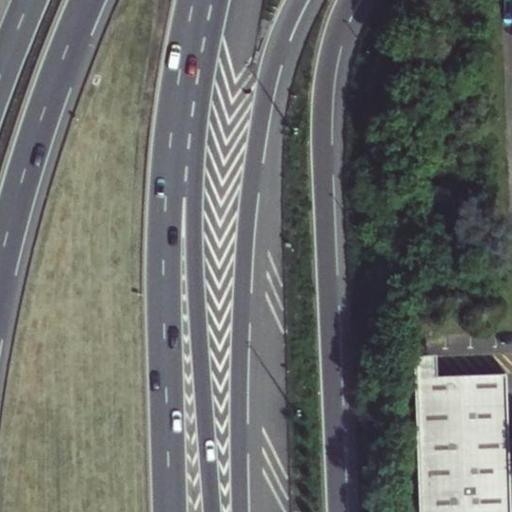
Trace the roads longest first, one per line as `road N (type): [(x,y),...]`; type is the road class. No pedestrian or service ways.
road 1 (trunk): [(244,511),(255,167),(276,57),(299,0)]
road 2 (trunk): [(335,511),(322,108),(350,0)]
road 3 (trunk): [(210,511),(194,228),(225,0)]
road 4 (trunk): [(171,511),(166,213),(192,0)]
road 5 (trunk): [(0,266),(30,150),(86,0)]
